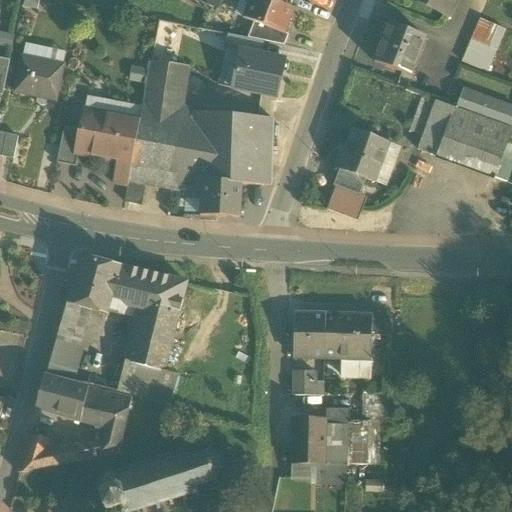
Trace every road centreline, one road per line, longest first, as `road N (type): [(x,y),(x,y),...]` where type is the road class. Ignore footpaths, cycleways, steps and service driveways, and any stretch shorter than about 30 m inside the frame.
road 1 (residential): [(0,484),(70,226)]
road 2 (residential): [(358,0),(274,251)]
road 3 (residential): [(274,251),(280,416),(261,511)]
road 4 (tertiary): [(511,258),(274,251)]
road 5 (tertiary): [(274,251),(70,226)]
